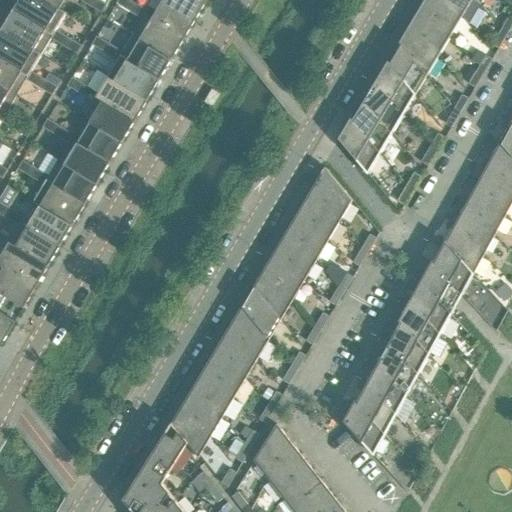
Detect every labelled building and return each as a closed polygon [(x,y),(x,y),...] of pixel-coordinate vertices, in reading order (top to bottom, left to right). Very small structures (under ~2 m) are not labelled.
[(54,35),(57,30),(66,14),(67,13),(60,9),(59,10),(41,0),(20,0),(14,11),(54,35)] [(60,9),(65,0),(41,0),(59,10),(60,9)] [(102,13),(107,5),(99,0),(94,0),(93,2),(89,0),(87,4),(102,13)] [(137,4),(130,0),(118,0),(117,4),(127,10),(130,6),(134,8),(137,4)] [(185,39),(208,0),(163,0),(153,17),(152,19),(185,39)] [(463,17),(449,0),(425,0),(424,3),(451,36),(463,17)] [(472,0),(449,0),(463,17),(472,0)] [(451,36),(424,3),(412,22),(439,56),(451,36)] [(142,19),(146,13),(148,10),(137,4),(134,8),(130,6),(127,10),(142,19)] [(54,35),(14,11),(1,32),(41,56),(51,39),(54,35)] [(185,39),(152,19),(153,17),(146,13),(142,19),(132,36),(172,60),(185,39)] [(508,34),(511,27),(511,17),(509,16),(501,30),(508,34)] [(439,56),(412,22),(400,42),(428,76),(439,56)] [(72,39),(57,30),(54,35),(51,39),(62,45),(65,41),(69,44),(72,39)] [(499,49),(508,34),(501,30),(492,44),(499,49)] [(32,72),(41,56),(1,32),(0,34),(0,58),(29,76),(32,72)] [(112,45),(98,36),(97,36),(92,45),(103,51),(105,47),(109,49),(112,45)] [(172,60),(132,36),(123,52),(120,56),(160,80),(172,60)] [(82,46),(72,39),(69,44),(65,41),(62,45),(77,54),(82,46)] [(428,76),(400,42),(389,62),(416,95),(428,76)] [(123,52),(112,45),(109,49),(105,47),(103,51),(118,60),(120,56),(123,52)] [(484,73),(493,59),(486,55),(477,69),(484,73)] [(120,56),(118,60),(108,77),(148,101),(160,80),(120,56)] [(29,76),(0,58),(0,86),(17,97),(27,80),(29,76)] [(416,95),(389,62),(377,81),(404,115),(416,95)] [(476,88),(484,73),(477,69),(469,84),(476,88)] [(47,80),(32,72),(29,76),(27,80),(38,87),(40,82),(44,85),(47,80)] [(88,86),(73,78),(73,77),(67,86),(78,93),(81,88),(85,91),(88,86)] [(108,77),(98,93),(95,99),(101,103),(102,102),(135,122),(148,101),(108,77)] [(53,96),(58,87),(47,80),(44,85),(40,82),(38,87),(53,96)] [(404,115),(377,81),(365,101),(392,135),(404,115)] [(7,113),(17,97),(0,86),(0,117),(3,120),(7,113)] [(98,93),(88,86),(85,91),(81,88),(78,93),(93,102),(95,99),(98,93)] [(213,108),(221,94),(212,89),(204,102),(213,108)] [(461,113),(469,99),(462,95),(454,109),(461,113)] [(392,135),(365,101),(353,121),(381,154),(392,135)] [(123,142),(135,122),(102,102),(101,103),(90,122),(123,142)] [(452,127),(461,113),(454,109),(445,123),(452,127)] [(22,122),(7,113),(3,120),(2,122),(13,128),(15,124),(20,126),(22,122)] [(63,128),(49,119),(48,119),(43,127),(54,134),(56,129),(60,132),(63,128)] [(511,122),(505,119),(501,125),(508,129),(501,142),(511,154),(511,122)] [(381,154),(353,121),(341,141),(369,174),(381,154)] [(28,137),(33,129),(22,122),(20,126),(15,124),(13,128),(28,137)] [(111,163),(123,142),(90,122),(78,143),(111,163)] [(69,143),(74,134),(63,128),(60,132),(56,129),(54,134),(69,143)] [(437,152),(446,138),(439,134),(431,147),(437,152)] [(511,154),(501,142),(494,139),(490,146),(497,149),(490,162),(511,187),(511,154)] [(99,183),(111,163),(78,143),(67,162),(66,164),(99,183)] [(429,166),(437,152),(431,147),(422,162),(429,166)] [(99,183),(66,164),(67,162),(60,158),(49,176),(46,180),(86,204),(99,183)] [(511,187),(490,162),(483,159),(479,166),(486,169),(479,182),(507,214),(511,205),(511,187)] [(38,169),(23,160),(18,169),(29,175),(31,171),(35,174),(38,169)] [(0,176),(3,178),(8,170),(0,164),(0,176)] [(353,200),(325,167),(313,189),(340,222),(353,200)] [(49,176),(38,169),(35,174),(31,171),(29,175),(44,185),(46,180),(49,176)] [(416,173),(408,187),(414,191),(422,177),(416,173)] [(511,221),(511,219),(507,214),(479,182),(472,179),(468,186),(475,189),(468,202),(496,235),(505,219),(511,222),(511,221)] [(86,204),(46,180),(44,185),(34,201),(41,205),(74,225),(86,204)] [(405,206),(414,191),(408,187),(399,202),(405,206)] [(340,222),(313,189),(301,209),(328,242),(340,222)] [(496,235),(468,202),(461,199),(457,206),(464,209),(457,222),(485,254),(494,239),(500,242),(501,240),(496,235)] [(13,210),(0,202),(0,214),(4,217),(7,212),(11,215),(13,210)] [(62,245),(74,225),(41,205),(29,225),(62,245)] [(328,242),(301,209),(289,228),(317,261),(328,242)] [(19,226),(24,217),(13,210),(11,215),(7,212),(4,217),(19,226)] [(485,254),(457,222),(456,222),(450,219),(446,226),(453,229),(445,242),(474,275),(483,259),(489,262),(490,260),(485,254)] [(49,266),(62,245),(29,225),(16,246),(49,266)] [(317,261),(289,228),(277,248),(305,281),(317,261)] [(369,252),(377,238),(370,234),(362,248),(369,252)] [(474,275),(445,242),(439,239),(435,246),(442,249),(434,264),(462,296),(472,279),(478,282),(479,280),(474,275)] [(49,266),(16,246),(9,242),(0,257),(0,264),(37,286),(49,266)] [(305,281),(277,248),(266,268),(293,301),(305,281)] [(360,266),(369,252),(362,248),(353,262),(360,266)] [(333,263),(327,272),(338,287),(340,284),(347,273),(347,272),(333,263)] [(37,286),(0,264),(0,292),(7,296),(6,298),(24,308),(37,286)] [(462,296),(434,264),(431,269),(424,282),(452,314),(459,302),(462,296)] [(293,301),(266,268),(254,287),(281,320),(293,301)] [(345,291),(354,277),(347,273),(340,284),(338,287),(345,291)] [(452,314),(424,282),(417,278),(413,286),(419,290),(412,303),(441,335),(450,319),(456,322),(457,320),(452,314)] [(511,295),(511,290),(506,283),(496,293),(504,303),(511,295)] [(281,320),(254,287),(242,307),(270,340),(281,320)] [(337,306),(345,291),(338,287),(330,302),(337,306)] [(0,311),(0,307),(6,298),(7,296),(0,292),(0,342),(2,345),(16,321),(0,311)] [(441,335),(412,303),(406,299),(402,306),(408,310),(401,323),(430,355),(439,339),(445,342),(446,340),(441,335)] [(270,340),(242,307),(230,326),(258,359),(270,340)] [(322,331),(330,317),(323,313),(315,327),(322,331)] [(430,355),(401,323),(395,319),(391,326),(397,330),(390,343),(419,375),(428,359),(434,362),(435,360),(430,355)] [(258,359),(230,326),(219,346),(246,379),(258,359)] [(313,345),(322,331),(315,327),(306,341),(313,345)] [(419,375),(390,343),(384,339),(380,346),(386,350),(379,363),(408,395),(417,379),(423,382),(424,380),(419,375)] [(246,379),(219,346),(207,365),(235,399),(246,379)] [(298,370),(307,356),(300,352),(291,366),(298,370)] [(408,395),(379,363),(373,359),(369,366),(375,370),(368,383),(397,415),(406,399),(412,402),(413,400),(408,395)] [(235,399),(207,365),(195,385),(223,417),(235,399)] [(290,384),(298,370),(291,366),(283,380),(290,384)] [(397,415),(368,383),(362,379),(358,386),(364,390),(357,403),(386,435),(395,419),(401,422),(402,420),(397,415)] [(223,417),(195,385),(184,405),(212,437),(223,417)] [(268,389),(263,398),(270,402),(275,393),(268,389)] [(275,409),(283,395),(276,391),(275,393),(270,402),(268,404),(275,409)] [(386,435),(357,403),(351,399),(347,406),(353,410),(346,424),(374,456),(384,439),(390,443),(391,441),(386,435)] [(266,423),(275,409),(268,404),(259,419),(266,423)] [(212,437),(184,405),(172,424),(188,444),(199,457),(212,437)] [(185,511),(163,483),(188,444),(172,424),(130,490),(124,500),(130,508),(133,511),(185,511)] [(269,479),(292,443),(277,424),(255,461),(269,479)] [(251,448),(260,434),(253,430),(252,431),(246,428),(241,435),(247,439),(245,443),(251,448)] [(243,463),(251,448),(245,443),(236,458),(243,463)] [(284,498),(307,462),(292,443),(269,479),(284,498)] [(294,511),(300,511),(321,480),(307,462),(284,498),(294,511)] [(228,487),(237,473),(230,469),(221,483),(228,487)] [(214,484),(204,472),(198,476),(208,489),(214,484)] [(326,511),(335,498),(321,480),(300,511),(326,511)] [(225,497),(214,484),(208,489),(218,502),(225,497)] [(249,505),(238,491),(232,496),(243,510),(249,505)] [(346,511),(335,498),(326,511),(346,511)]
